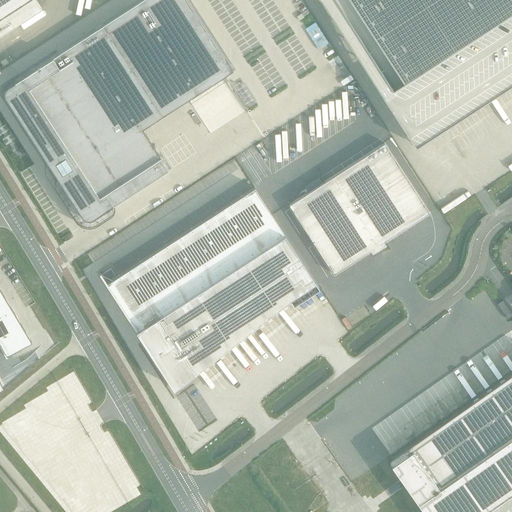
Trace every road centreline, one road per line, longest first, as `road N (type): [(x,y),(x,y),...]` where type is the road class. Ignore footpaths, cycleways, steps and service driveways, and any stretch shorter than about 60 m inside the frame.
road 1 (unclassified): [(181,503),(424,318),(471,276),(490,228),(511,213)]
road 2 (tertiary): [(86,340),(6,207)]
